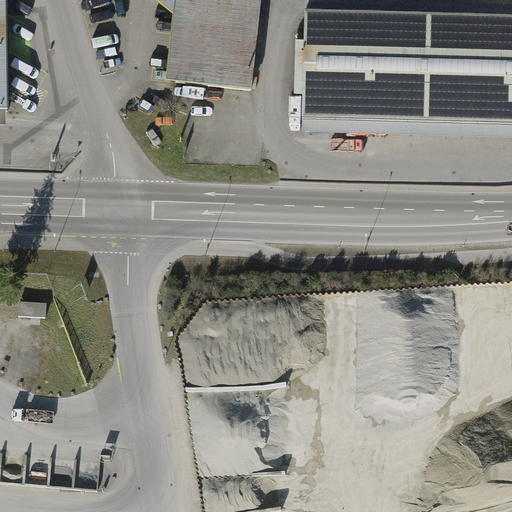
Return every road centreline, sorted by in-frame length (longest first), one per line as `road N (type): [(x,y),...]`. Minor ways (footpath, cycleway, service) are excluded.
road 1 (primary): [(122,208),(511,219)]
road 2 (residential): [(165,511),(122,208)]
road 3 (unclassified): [(122,208),(115,154),(93,103),(71,0)]
road 4 (primary): [(0,206),(122,208)]
